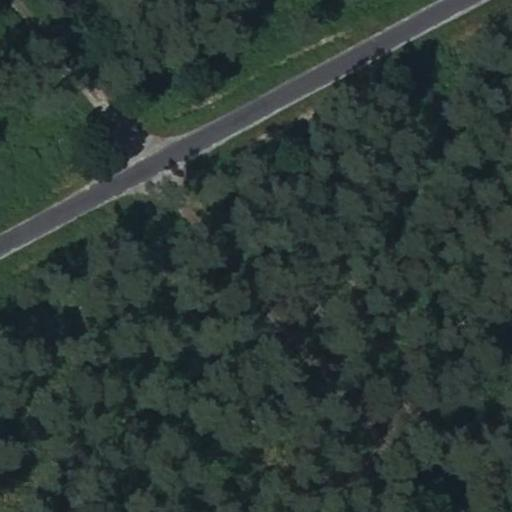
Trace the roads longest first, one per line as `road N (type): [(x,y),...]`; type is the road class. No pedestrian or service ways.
road 1 (track): [(438,511),(8,0)]
road 2 (unclassified): [(481,0),(0,256)]
